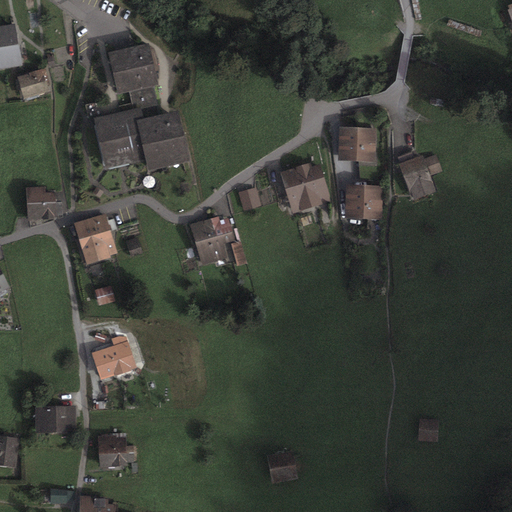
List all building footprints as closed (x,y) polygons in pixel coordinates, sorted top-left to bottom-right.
[(13,27),(0,29),(0,67),(19,64),(13,27)] [(133,113),(101,121),(99,124),(100,128),(102,130),(101,133),(102,137),(104,138),(103,141),(103,145),(106,147),(104,149),(105,154),(108,155),(106,158),(107,162),(110,164),(128,160),(130,157),(133,159),(137,158),(139,155),(141,157),(148,155),(150,165),(153,166),(157,165),(159,163),(161,164),(166,163),(167,161),(170,162),(174,161),(176,159),(178,160),(183,159),(185,156),(176,118),(173,116),(160,119),(152,83),(154,80),(152,72),(155,70),(154,66),(150,65),(147,50),(144,48),(114,55),(112,58),(119,89),(122,90),(128,89),(131,103),(123,105),(125,112),(133,110),(133,113)] [(49,85),(45,70),(21,77),(26,97),(46,91),(45,86),(49,85)] [(89,116),(101,114),(98,102),(86,105),(89,116)] [(342,156),(370,157),(371,133),(343,131),(342,156)] [(326,160),(323,142),(315,143),(315,148),(312,148),(313,161),(326,160)] [(440,170),(435,157),(422,161),(421,159),(413,161),(411,154),(400,158),(414,196),(432,189),(427,175),(440,170)] [(285,176),(289,188),(313,181),(314,183),(323,180),(318,167),(309,170),(308,166),(285,173),(285,176)] [(313,181),(289,188),(295,207),(319,199),(320,203),(329,200),(326,190),(323,180),(314,183),(313,181)] [(42,189),(30,189),(31,216),(54,215),(53,194),(43,194),(42,189)] [(259,204),(255,189),(241,193),(245,208),(259,204)] [(350,189),(349,214),(377,214),(378,190),(350,189)] [(93,218),(77,223),(89,262),(108,257),(107,255),(115,252),(105,219),(94,223),(93,218)] [(199,247),(221,241),(233,237),(229,224),(220,227),(218,218),(192,225),(199,247)] [(132,255),(140,252),(136,239),(128,242),(132,255)] [(221,241),(199,247),(203,263),(225,257),(221,242),(221,241)] [(238,264),(246,263),(240,242),(234,244),(236,251),(235,251),(238,264)] [(98,291),(101,303),(112,300),(109,288),(98,291)] [(117,346),(96,353),(103,374),(134,364),(128,347),(118,350),(117,346)] [(38,409),(38,429),(63,428),(63,431),(73,431),(73,408),(38,409)] [(436,422),(422,421),(421,439),(435,439),(436,422)] [(112,437),(100,437),(102,466),(127,464),(127,460),(132,459),(132,447),(124,448),(124,440),(113,441),(112,437)] [(5,463),(13,464),(16,441),(0,439),(0,462),(1,462),(1,461),(6,462),(5,463)] [(271,458),(275,480),(295,477),(291,455),(271,458)] [(52,493),(52,500),(65,500),(65,498),(73,499),(74,492),(66,491),(61,492),(61,493),(52,493)] [(115,511),(116,507),(104,506),(104,500),(96,500),(96,498),(84,497),(84,498),(83,511),(115,511)]
